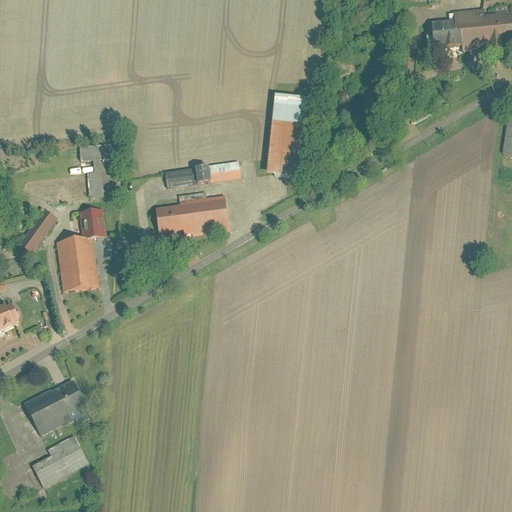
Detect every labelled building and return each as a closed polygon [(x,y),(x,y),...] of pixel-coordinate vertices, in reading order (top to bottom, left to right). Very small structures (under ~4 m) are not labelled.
[(432,19),(434,46),(510,42),(508,14),(480,15),(479,9),(450,11),(451,19),(432,19)] [(324,99),(281,95),(274,175),(317,179),(324,99)] [(101,201),(125,200),(122,168),(123,159),(128,159),(128,143),(91,145),(92,162),(108,161),(109,173),(100,173),(101,201)] [(176,171),(179,186),(247,175),(245,160),(176,171)] [(192,227),(193,231),(236,226),(232,193),(226,194),(226,189),(184,194),(185,202),(162,205),(165,230),(192,227)] [(88,241),(63,244),(69,293),(105,289),(99,240),(109,239),(106,210),(85,213),(88,241)] [(53,212),(27,248),(38,256),(65,220),(53,212)] [(0,336),(23,326),(12,303),(0,308),(0,336)] [(74,391),(28,413),(42,442),(59,433),(67,449),(48,459),(52,467),(35,476),(44,493),(88,472),(78,451),(85,448),(74,426),(88,419),(74,391)]
